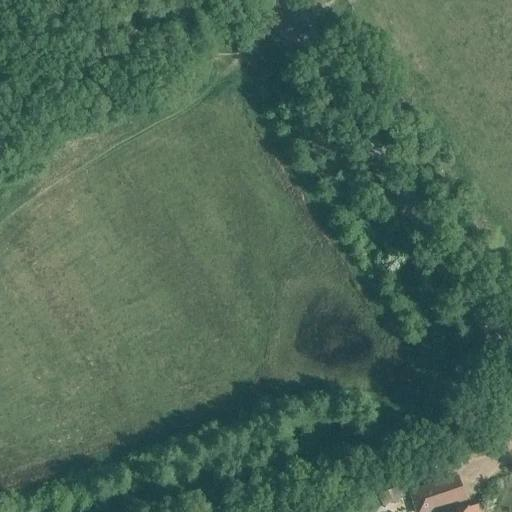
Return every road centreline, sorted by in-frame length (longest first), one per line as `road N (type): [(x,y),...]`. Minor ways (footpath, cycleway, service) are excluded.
road 1 (tertiary): [(511,365),(278,0)]
road 2 (track): [(319,214),(254,107),(244,75),(245,58),(304,22)]
